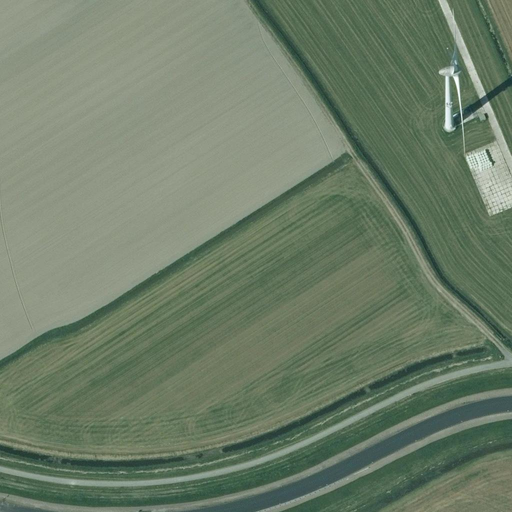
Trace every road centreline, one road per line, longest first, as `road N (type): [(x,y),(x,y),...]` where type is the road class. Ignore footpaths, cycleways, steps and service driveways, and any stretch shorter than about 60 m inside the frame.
road 1 (track): [(511,359),(435,283),(398,213),(244,0)]
road 2 (motorway): [(511,406),(460,417),(236,511)]
